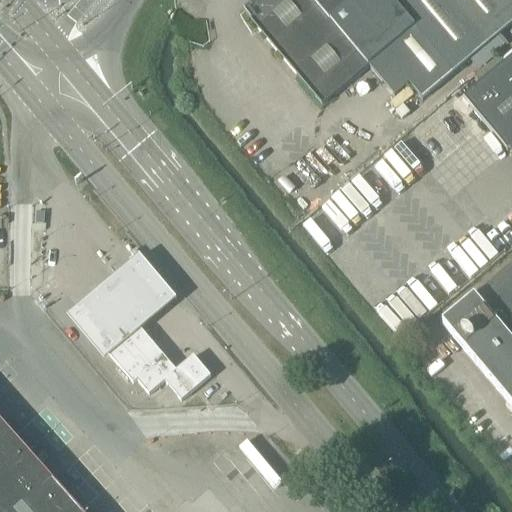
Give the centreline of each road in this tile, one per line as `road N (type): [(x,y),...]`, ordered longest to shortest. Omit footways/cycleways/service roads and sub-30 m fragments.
road 1 (secondary): [(444,511),(75,67)]
road 2 (secondary): [(29,90),(383,511)]
